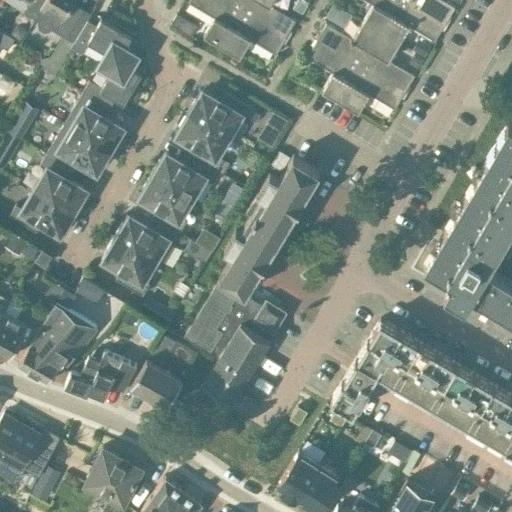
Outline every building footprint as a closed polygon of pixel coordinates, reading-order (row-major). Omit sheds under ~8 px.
[(44,0),(28,0),(29,1),(23,11),(35,18),(41,7),(44,0)] [(51,27),(73,40),(88,15),(70,5),(73,0),(44,0),(41,7),(35,18),(38,20),(37,21),(39,27),(44,30),(50,29),(51,27)] [(203,33),(221,43),(242,9),(227,0),(188,0),(214,15),(203,33)] [(227,0),(242,9),(247,0),(227,0)] [(247,0),(242,9),(286,35),(296,18),(270,2),(271,0),(247,0)] [(362,19),(380,30),(398,0),(368,0),(372,2),(362,19)] [(407,0),(398,0),(380,30),(399,40),(409,23),(434,39),(444,22),(407,0)] [(407,0),(444,22),(455,5),(446,0),(407,0)] [(221,43),(240,54),(250,36),(276,52),(286,35),(242,9),(221,43)] [(170,22),(191,35),(197,24),(177,12),(170,22)] [(106,49),(99,61),(136,51),(125,45),(127,41),(129,42),(135,32),(110,18),(109,20),(101,15),(96,23),(88,18),(72,45),(82,51),(89,39),(106,49)] [(316,38),(360,64),(380,30),(362,19),(352,36),(326,21),(316,38)] [(0,43),(8,48),(14,37),(0,28),(0,43)] [(380,30),(360,64),(404,90),(414,73),(388,58),(399,40),(380,30)] [(322,88),(340,98),(360,64),(316,38),(306,55),(332,70),(322,88)] [(89,78),(83,89),(109,105),(115,96),(123,100),(128,93),(130,94),(144,69),(134,63),(133,65),(130,63),(136,51),(99,61),(111,68),(101,85),(89,78)] [(340,98),(358,109),(368,92),(394,107),(404,90),(360,64),(340,98)] [(83,89),(64,120),(111,148),(120,134),(117,132),(122,125),(104,114),(109,105),(83,89)] [(188,109),(228,133),(239,113),(246,117),(253,105),(226,89),(220,99),(203,89),(198,96),(196,95),(188,109)] [(189,152),(216,168),(223,157),(216,153),(228,133),(188,109),(179,123),(181,125),(177,132),(195,143),(189,152)] [(64,120),(46,151),(73,167),(78,158),(96,168),(101,161),(103,162),(111,148),(64,120)] [(455,210),(423,264),(449,279),(443,288),(465,301),(471,292),(481,298),(478,304),(485,308),(488,302),(511,316),(511,280),(486,266),(503,238),(508,241),(511,235),(511,233),(507,231),(511,222),(511,123),(508,121),(480,167),(475,164),(470,171),(476,175),(460,202),(454,199),(450,206),(455,210)] [(28,182),(74,210),(83,196),(81,194),(85,187),(67,176),(73,167),(46,151),(28,182)] [(151,171),(191,195),(203,175),(210,179),(216,168),(189,152),(184,161),(166,151),(162,158),(159,157),(151,171)] [(220,276),(245,291),(319,169),(292,153),(278,177),(269,172),(246,210),(250,213),(240,230),(235,228),(224,247),(232,252),(218,275),(220,276)] [(153,214),(179,230),(186,219),(179,215),(191,195),(151,171),(143,185),(145,187),(140,194),(158,205),(153,214)] [(41,220),(59,230),(64,223),(66,224),(74,210),(28,182),(9,214),(36,230),(41,220)] [(114,233),(154,258),(161,262),(179,230),(153,214),(147,224),(129,213),(125,221),(123,219),(114,233)] [(116,277),(142,293),(149,281),(143,277),(154,258),(114,233),(106,248),(108,249),(104,256),(121,267),(116,277)] [(229,399),(231,400),(232,399),(231,398),(238,388),(239,386),(245,376),(246,376),(246,374),(253,363),(253,364),(254,362),(260,352),(261,350),(286,308),(265,295),(262,301),(245,291),(220,276),(184,334),(218,355),(217,356),(216,357),(217,358),(210,368),(209,368),(209,370),(202,381),(202,380),(201,382),(203,383),(203,382),(229,399)] [(18,363),(49,380),(59,363),(64,366),(97,326),(56,301),(18,363)] [(0,318),(0,353),(8,357),(27,322),(5,310),(0,318)] [(508,446),(511,448),(511,393),(494,383),(492,382),(492,383),(475,373),(475,372),(474,371),(474,372),(456,362),(457,361),(455,360),(455,361),(438,351),(438,350),(437,349),(436,350),(419,340),(419,339),(418,339),(401,329),(399,328),(380,317),(369,337),(368,336),(367,338),(368,338),(357,356),(357,355),(356,357),(357,357),(344,378),(343,379),(344,380),(332,399),(355,412),(379,371),(507,445),(506,446),(508,446)] [(129,386),(164,406),(197,350),(176,338),(161,364),(146,356),(129,386)] [(88,390),(103,396),(109,383),(123,390),(136,362),(121,355),(121,356),(103,350),(96,366),(85,361),(79,372),(70,368),(64,383),(87,392),(88,390)] [(298,404),(290,418),(299,423),(307,410),(298,404)] [(22,463),(38,472),(60,434),(43,425),(40,430),(3,410),(0,416),(0,456),(20,468),(22,463)] [(85,478),(123,498),(141,464),(103,444),(85,478)] [(277,485),(297,497),(318,461),(299,449),(277,485)] [(297,497),(316,509),(338,473),(318,461),(297,497)] [(193,511),(202,500),(165,474),(139,510),(141,511),(193,511)] [(407,477),(386,511),(422,511),(432,494),(433,492),(407,477)] [(332,511),(375,511),(378,508),(358,497),(350,511),(341,506),(342,506),(337,503),(332,511)]
